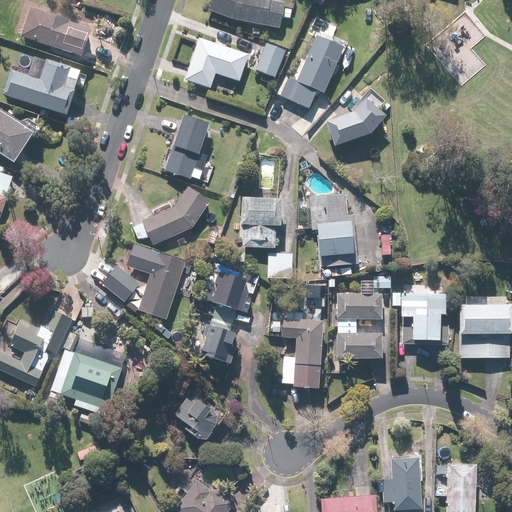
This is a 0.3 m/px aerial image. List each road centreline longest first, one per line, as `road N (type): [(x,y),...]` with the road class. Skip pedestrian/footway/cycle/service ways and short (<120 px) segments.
road 1 (residential): [(161,0),(78,245),(64,257)]
road 2 (unknown): [(136,73),(297,132),(293,227)]
road 3 (residential): [(511,437),(444,398),(420,394),(287,454)]
